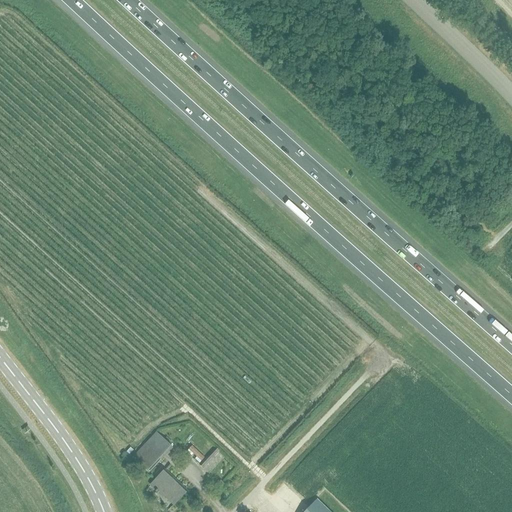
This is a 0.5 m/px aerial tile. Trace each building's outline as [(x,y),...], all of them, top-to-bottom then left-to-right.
[(148,473),(172,448),(156,433),(132,458),(148,473)] [(204,458),(192,446),(189,450),(201,461),(204,458)] [(216,448),(200,465),(204,469),(219,451),(216,448)] [(174,505),(187,491),(165,470),(150,486),(156,491),(155,492),(157,494),(158,493),(161,496),(163,494),(174,505)] [(328,511),(317,500),(305,511),(328,511)]
